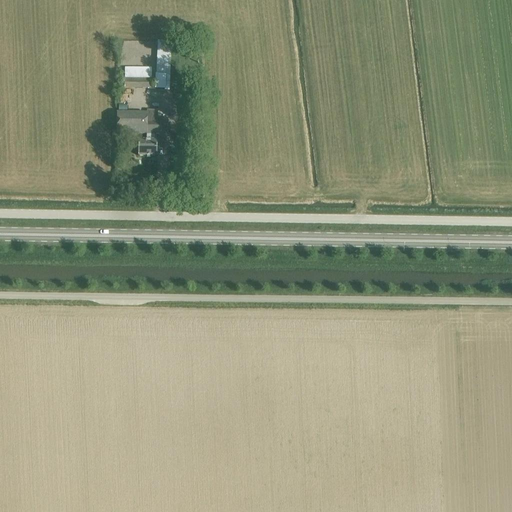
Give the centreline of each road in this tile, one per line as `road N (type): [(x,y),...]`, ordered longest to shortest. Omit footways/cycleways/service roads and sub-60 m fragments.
road 1 (primary): [(511,244),(0,233)]
road 2 (unclassified): [(511,305),(0,295)]
road 3 (unclassified): [(0,212),(511,221)]
